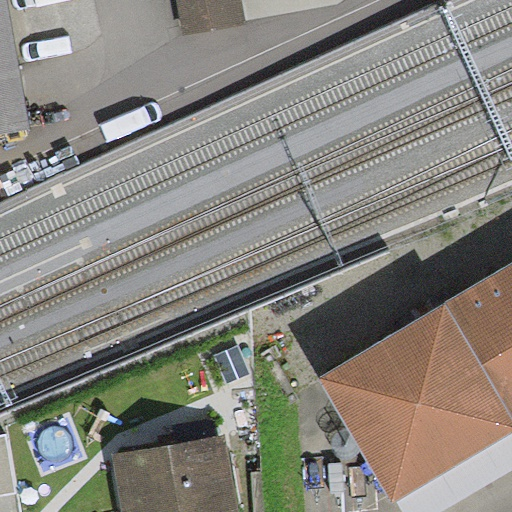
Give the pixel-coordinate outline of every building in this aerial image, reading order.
[(2,0),(0,0),(0,132),(25,128),(2,0)] [(238,0),(179,0),(187,36),(243,25),(241,15),(238,0)] [(238,0),(241,15),(338,5),(343,0),(238,0)] [(511,263),(319,377),(384,488),(511,413),(511,263)] [(112,511),(224,511),(217,440),(106,452),(112,511)]
